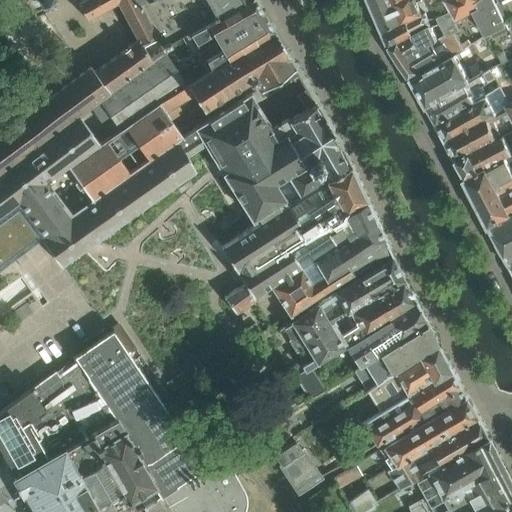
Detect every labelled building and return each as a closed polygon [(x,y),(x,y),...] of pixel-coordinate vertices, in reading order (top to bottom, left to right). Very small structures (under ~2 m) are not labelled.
[(26,0),(32,11),(33,11),(36,17),(53,9),(54,8),(53,7),(51,3),(52,2),(52,0),(26,0)] [(82,0),(77,3),(86,19),(116,2),(120,8),(128,23),(131,28),(136,39),(137,40),(141,43),(150,38),(154,36),(161,50),(171,44),(170,43),(181,36),(192,56),(197,53),(207,71),(227,58),(272,30),(269,24),(263,14),(254,0),(82,0)] [(446,3),(445,0),(444,0),(370,0),(384,31),(446,3)] [(473,2),(476,0),(445,0),(446,3),(456,22),(474,13),(478,11),(473,2)] [(476,0),(473,2),(478,11),(474,13),(486,36),(493,33),(494,36),(509,27),(507,23),(495,0),(476,0)] [(391,46),(441,23),(446,33),(449,31),(451,34),(455,32),(461,30),(456,22),(446,3),(384,31),(391,46)] [(391,46),(400,61),(411,77),(412,78),(464,48),(455,32),(451,34),(449,31),(446,33),(441,23),(391,46)] [(99,144),(68,166),(91,199),(149,159),(182,136),(165,112),(194,94),(203,109),(244,83),(246,87),(255,82),(259,88),(294,67),(273,30),(272,30),(227,58),(207,71),(187,84),(119,129),(99,144)] [(90,67),(89,68),(101,84),(107,80),(115,90),(152,60),(141,43),(137,40),(115,57),(93,72),(90,67)] [(412,79),(422,96),(422,97),(427,106),(428,106),(502,64),(497,56),(485,63),(489,69),(483,73),(468,48),(465,49),(464,48),(412,78),(412,79)] [(498,54),(502,63),(508,60),(504,51),(498,54)] [(115,90),(100,102),(119,129),(187,84),(165,52),(152,60),(115,90)] [(502,64),(428,106),(438,123),(483,99),(482,98),(487,95),(482,85),(506,72),(502,64)] [(100,102),(115,90),(107,80),(101,84),(89,68),(0,134),(0,175),(80,117),(79,115),(99,100),(100,102)] [(482,98),(483,99),(438,123),(456,157),(461,154),(480,145),(511,127),(511,101),(505,105),(496,89),(487,95),(482,98)] [(257,216),(260,221),(246,230),(247,232),(348,166),(337,142),(330,129),(317,106),(315,103),(296,115),(291,118),(289,116),(272,126),(251,93),(182,136),(149,159),(91,199),(75,209),(68,208),(47,181),(18,203),(43,237),(41,238),(61,266),(90,245),(197,170),(186,154),(204,143),(220,168),(252,219),(257,216)] [(18,203),(47,181),(68,166),(99,144),(80,117),(0,175),(0,265),(17,254),(41,238),(43,237),(18,203)] [(459,159),(457,160),(468,179),(511,154),(511,145),(510,147),(504,135),(468,154),(466,155),(466,156),(459,160),(459,159)] [(511,154),(468,179),(467,179),(489,221),(511,209),(511,154)] [(246,230),(220,247),(237,273),(244,283),(246,282),(260,273),(253,261),(333,209),(334,211),(341,207),(345,214),(365,201),(348,166),(247,232),(246,230)] [(194,179),(0,314),(0,376),(11,392),(234,236),(194,179)] [(333,209),(253,261),(260,273),(269,268),(277,281),(374,220),(365,201),(345,214),(341,207),(334,211),(333,209)] [(510,261),(511,262),(511,261),(511,209),(489,221),(490,224),(491,224),(510,261)] [(260,273),(246,282),(254,296),(271,286),(289,314),(368,262),(370,267),(391,255),(389,252),(388,250),(374,220),(277,281),(269,268),(260,273)] [(366,269),(333,290),(338,300),(346,314),(349,312),(402,279),(391,255),(370,267),(366,269)] [(349,312),(356,324),(341,334),(342,337),(346,344),(414,302),(402,279),(349,312)] [(235,283),(220,292),(233,310),(233,311),(235,314),(255,300),(254,296),(246,282),(244,283),(238,287),(235,283)] [(317,301),(285,324),(306,359),(301,362),(303,366),(294,372),(310,397),(324,388),(311,366),(345,345),(346,344),(342,337),(341,334),(332,320),(329,322),(322,310),(330,305),(331,304),(338,300),(333,290),(317,301)] [(346,344),(345,345),(358,366),(426,324),(414,302),(346,344)] [(358,366),(353,370),(365,390),(393,372),(436,345),(435,343),(426,324),(358,366)] [(0,409),(0,441),(18,472),(17,473),(18,474),(119,419),(129,434),(125,436),(129,443),(132,441),(144,464),(153,463),(187,440),(142,375),(112,330),(74,356),(76,361),(58,374),(55,370),(0,409)] [(393,372),(365,390),(379,412),(407,395),(449,370),(446,364),(445,363),(436,345),(393,372)] [(379,412),(362,422),(375,445),(422,418),(421,417),(439,406),(442,405),(444,409),(463,397),(462,393),(458,387),(456,382),(455,381),(452,376),(452,375),(449,370),(407,395),(379,412)] [(381,446),(378,448),(391,468),(475,418),(463,397),(444,409),(419,423),(381,446)] [(279,416),(264,426),(276,443),(291,434),(279,416)] [(391,468),(387,470),(400,488),(414,480),(415,479),(485,437),(475,418),(391,468)] [(125,436),(129,434),(119,419),(18,474),(15,476),(13,477),(21,492),(24,491),(36,511),(122,511),(131,507),(129,504),(131,502),(130,500),(153,486),(160,496),(176,486),(177,485),(205,467),(187,440),(153,463),(144,464),(132,441),(129,443),(125,436)] [(276,443),(271,447),(298,488),(318,474),(291,434),(276,443)] [(408,508),(410,511),(486,511),(511,498),(511,489),(485,437),(415,479),(414,480),(424,499),(408,508)] [(244,511),(246,492),(228,462),(223,465),(219,458),(216,459),(216,460),(205,467),(177,485),(176,486),(160,496),(158,498),(158,497),(146,504),(147,505),(148,507),(150,511),(244,511)] [(362,475),(355,464),(333,478),(335,482),(338,488),(362,475)] [(376,503),(376,501),(367,488),(350,500),(357,511),(368,511),(374,509),(376,503)] [(511,511),(511,498),(486,511),(511,511)]
